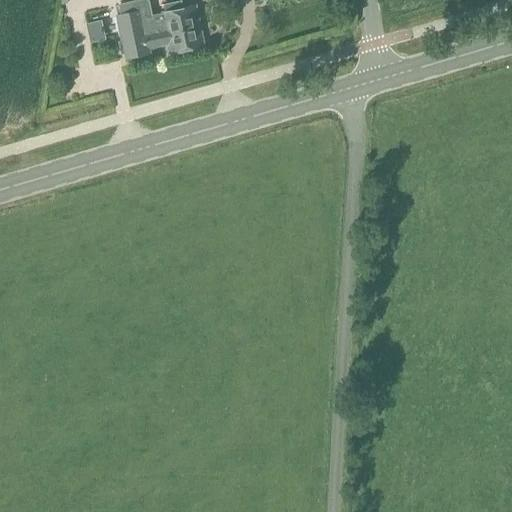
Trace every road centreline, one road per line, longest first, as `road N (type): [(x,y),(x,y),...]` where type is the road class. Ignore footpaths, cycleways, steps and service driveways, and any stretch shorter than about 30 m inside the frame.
road 1 (unclassified): [(331,511),(356,133),(351,87)]
road 2 (secondary): [(0,189),(351,87)]
road 3 (secondary): [(376,80),(511,40)]
